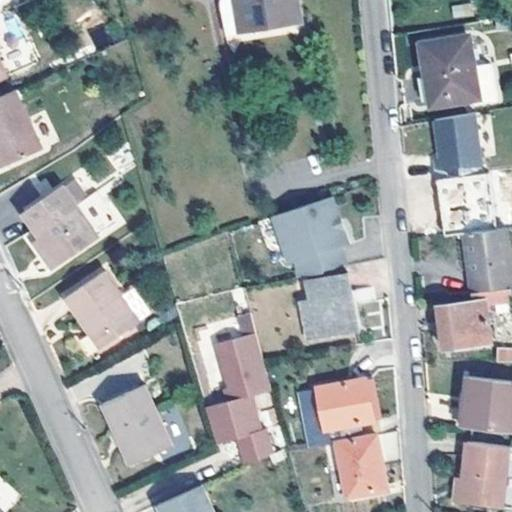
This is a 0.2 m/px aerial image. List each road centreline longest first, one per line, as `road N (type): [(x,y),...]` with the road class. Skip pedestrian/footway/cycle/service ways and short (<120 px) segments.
road 1 (residential): [(414,511),(373,0)]
road 2 (residential): [(0,277),(102,511)]
